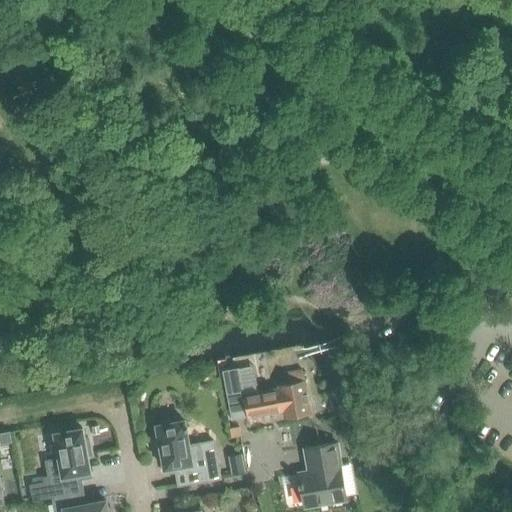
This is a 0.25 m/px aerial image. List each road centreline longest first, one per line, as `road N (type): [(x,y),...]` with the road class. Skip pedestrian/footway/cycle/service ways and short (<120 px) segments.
road 1 (unknown): [(511,194),(223,0)]
road 2 (residential): [(0,420),(90,402),(125,416),(146,511)]
